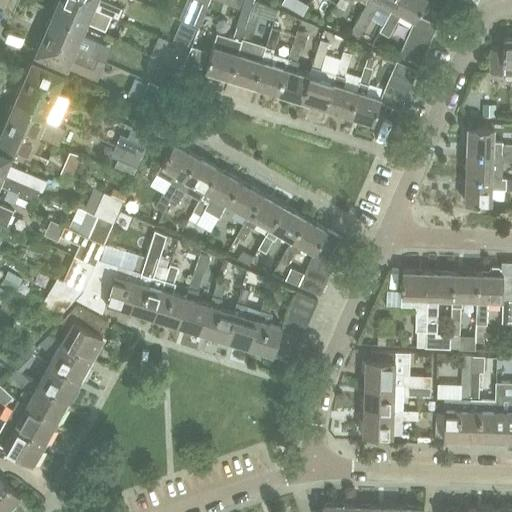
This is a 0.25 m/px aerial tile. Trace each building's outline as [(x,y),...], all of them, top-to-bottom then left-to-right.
[(105,29),(112,14),(93,6),(78,0),(55,0),(52,8),(54,8),(53,11),(85,25),(87,21),(105,29)] [(121,6),(107,0),(78,0),(93,6),(112,14),(116,16),(121,6)] [(208,2),(202,0),(185,0),(179,17),(199,25),(208,2)] [(257,0),(253,0),(250,12),(258,15),(266,17),(269,5),(257,0)] [(338,0),(337,4),(332,11),(340,16),(348,0),(361,0),(366,3),(367,0),(338,0)] [(389,14),(396,0),(367,0),(366,3),(349,34),(359,40),(378,7),(389,14)] [(425,0),(396,0),(389,14),(380,30),(389,35),(391,32),(402,12),(415,19),(418,14),(425,0)] [(415,19),(413,24),(433,33),(438,23),(418,14),(415,19)] [(44,33),(75,47),(82,31),(48,17),(44,25),(47,26),(44,33)] [(195,25),(180,18),(172,37),(187,43),(195,25)] [(413,24),(408,35),(429,43),(433,33),(413,24)] [(217,32),(213,44),(205,69),(230,77),(237,51),(245,28),(236,25),(233,37),(217,32)] [(253,84),(277,92),(287,58),(273,53),(280,29),(271,26),(265,46),(261,59),(253,84)] [(253,84),(261,59),(265,46),(249,40),(252,30),(245,28),(237,51),(230,77),(253,84)] [(95,56),(75,47),(44,33),(40,42),(38,41),(35,49),(37,50),(36,53),(67,67),(71,58),(91,67),(95,56)] [(408,35),(404,45),(424,54),(429,43),(408,35)] [(511,38),(504,38),(504,49),(492,49),(491,73),(511,73),(511,38)] [(180,68),(189,48),(169,39),(160,60),(180,68)] [(301,99),(325,107),(335,74),(321,69),(329,43),(320,40),(309,74),(301,99)] [(287,58),(277,92),(301,99),(309,74),(295,70),(298,61),(296,60),(300,46),(292,44),(287,58)] [(206,50),(191,45),(182,67),(199,72),(206,50)] [(424,54),(404,45),(399,56),(420,64),(424,54)] [(325,107),(349,114),(357,89),(343,85),(346,77),(344,76),(352,53),(343,50),(335,74),(325,107)] [(28,72),(25,79),(56,92),(60,82),(71,87),(75,79),(32,60),(31,63),(29,62),(26,71),(28,72)] [(397,61),(393,71),(413,80),(417,70),(397,61)] [(174,68),(163,63),(156,79),(167,84),(174,68)] [(365,65),(359,80),(369,83),(374,68),(365,65)] [(388,81),(409,90),(413,80),(393,71),(388,81)] [(16,99),(47,112),(56,92),(25,79),(21,87),(19,86),(16,94),(17,95),(16,99)] [(138,101),(145,104),(161,112),(171,90),(148,79),(138,101)] [(388,81),(384,91),(405,100),(409,90),(388,81)] [(400,111),(405,100),(384,91),(382,97),(366,92),(357,89),(349,114),(374,122),(380,102),(400,111)] [(9,113),(6,121),(37,134),(59,144),(66,127),(48,119),(45,117),(45,116),(14,102),(13,105),(11,104),(8,112),(9,113)] [(483,117),(496,117),(496,105),(483,104),(483,117)] [(0,140),(29,153),(37,134),(6,121),(3,128),(1,127),(0,128),(0,140)] [(511,152),(511,143),(503,143),(502,141),(493,141),(494,127),(468,126),(467,151),(511,152)] [(127,136),(122,147),(141,156),(150,136),(131,127),(127,136)] [(162,213),(171,197),(195,153),(173,141),(156,171),(170,180),(154,209),(162,213)] [(141,156),(122,147),(117,158),(136,166),(141,156)] [(55,185),(43,180),(44,179),(7,163),(11,155),(0,149),(0,172),(39,189),(51,194),(55,185)] [(50,152),(45,164),(72,176),(81,155),(69,149),(65,159),(50,152)] [(466,176),(504,178),(505,159),(511,159),(511,152),(467,151),(466,176)] [(217,166),(195,153),(171,197),(178,202),(184,191),(198,199),(217,166)] [(239,178),(217,166),(198,199),(192,209),(203,215),(206,209),(217,216),(226,201),(239,178)] [(0,184),(35,200),(39,189),(0,172),(0,184)] [(491,203),(492,190),(507,190),(507,178),(504,178),(466,176),(465,202),(491,203)] [(248,214),(260,191),(239,178),(226,201),(217,216),(213,222),(222,227),(234,206),(248,214)] [(124,200),(115,196),(103,191),(94,213),(113,221),(114,222),(124,200)] [(282,204),(260,191),(248,214),(232,241),(235,243),(239,237),(244,239),(251,226),(253,227),(258,219),(270,226),(282,204)] [(0,221),(7,225),(14,209),(0,203),(0,221)] [(304,216),(282,204),(270,226),(258,247),(266,252),(278,231),(291,239),(304,216)] [(113,221),(94,213),(88,210),(80,231),(103,241),(113,221)] [(326,229),(304,216),(291,239),(280,259),(275,269),(283,274),(296,251),(297,252),(301,245),(313,251),(314,252),(317,246),(334,253),(342,237),(326,229)] [(72,217),(68,226),(78,231),(82,222),(72,217)] [(79,243),(74,254),(94,262),(103,241),(80,231),(78,231),(68,226),(64,224),(60,234),(79,243)] [(145,257),(129,309),(153,317),(161,288),(148,284),(151,275),(155,261),(159,249),(164,233),(154,228),(149,246),(145,257)] [(311,256),(333,265),(337,254),(334,253),(317,246),(314,252),(313,251),(311,256)] [(94,262),(74,254),(62,279),(81,288),(94,262)] [(177,325),(201,332),(210,303),(198,300),(201,290),(198,290),(209,257),(200,254),(195,271),(186,296),(177,325)] [(108,292),(105,302),(129,309),(145,257),(137,255),(132,270),(112,264),(98,259),(85,285),(108,292)] [(311,256),(307,266),(328,275),(333,265),(311,256)] [(153,317),(177,325),(186,296),(172,292),(175,281),(174,281),(179,266),(169,263),(161,288),(153,317)] [(324,285),(328,275),(307,266),(303,276),(324,285)] [(478,321),(487,321),(488,300),(503,301),(502,324),(511,324),(511,288),(504,288),(504,274),(502,274),(502,270),(499,267),(493,267),(490,270),(490,274),(479,273),(478,300),(478,321)] [(8,269),(0,282),(15,291),(23,277),(8,269)] [(390,303),(402,303),(402,306),(419,306),(418,331),(418,345),(426,346),(427,340),(429,271),(404,270),(403,291),(391,291),(390,303)] [(439,298),(452,299),(453,272),(429,271),(427,340),(430,340),(430,332),(438,332),(439,298)] [(461,299),(478,300),(479,273),(453,272),(452,299),(451,334),(459,334),(461,299)] [(320,295),(324,285),(303,276),(298,286),(320,295)] [(201,332),(225,340),(233,311),(218,306),(226,281),(218,278),(210,303),(201,332)] [(67,304),(81,289),(58,279),(50,293),(40,309),(55,318),(67,304)] [(241,286),(233,311),(225,340),(249,347),(258,318),(244,314),(247,304),(244,303),(249,288),(241,286)] [(34,292),(29,299),(39,305),(43,298),(34,292)] [(296,292),(292,302),(313,311),(317,301),(296,292)] [(300,341),(304,331),(283,322),(281,326),(269,322),(272,313),(269,312),(274,296),(266,293),(258,318),(249,347),(273,355),(273,354),(287,358),(293,338),(300,341)] [(309,321),(313,311),(292,302),(287,312),(309,321)] [(69,328),(61,341),(90,358),(93,359),(101,346),(98,344),(102,336),(99,334),(106,320),(77,303),(61,320),(69,328)] [(287,312),(283,322),(304,331),(309,321),(287,312)] [(17,317),(10,328),(31,341),(41,332),(17,317)] [(38,342),(45,348),(56,336),(48,332),(38,342)] [(86,365),(90,358),(61,341),(49,362),(79,379),(79,378),(82,380),(89,366),(86,365)] [(371,350),(371,358),(367,358),(366,385),(419,385),(431,386),(431,378),(419,377),(419,376),(404,375),(404,372),(396,372),(396,361),(407,361),(407,352),(397,351),(371,350)] [(0,352),(0,373),(11,361),(0,352)] [(470,439),(473,356),(473,355),(463,355),(462,370),(461,400),(445,399),(444,438),(470,439)] [(486,356),(473,356),(470,439),(495,440),(496,401),(480,400),(481,373),(485,373),(486,356)] [(79,379),(49,362),(38,383),(70,401),(78,388),(74,386),(79,379)] [(29,378),(16,366),(9,373),(22,385),(29,378)] [(0,399),(4,404),(13,395),(0,383),(0,399)] [(70,402),(70,401),(38,383),(26,404),(54,420),(58,422),(65,409),(63,407),(67,400),(70,402)] [(419,394),(419,385),(366,385),(365,409),(394,410),(395,393),(419,394)] [(497,386),(496,401),(495,440),(511,440),(511,410),(506,410),(507,401),(504,401),(505,386),(497,386)] [(50,427),(54,420),(26,404),(17,399),(5,420),(14,425),(46,443),(53,429),(50,427)] [(418,411),(394,410),(365,409),(364,436),(393,437),(394,420),(403,421),(403,418),(418,418),(418,411)] [(46,443),(14,425),(5,420),(0,429),(0,444),(34,464),(42,450),(38,448),(42,442),(45,444),(46,443)] [(2,511),(8,511),(16,504),(14,501),(21,494),(0,472),(0,509),(2,511)]
